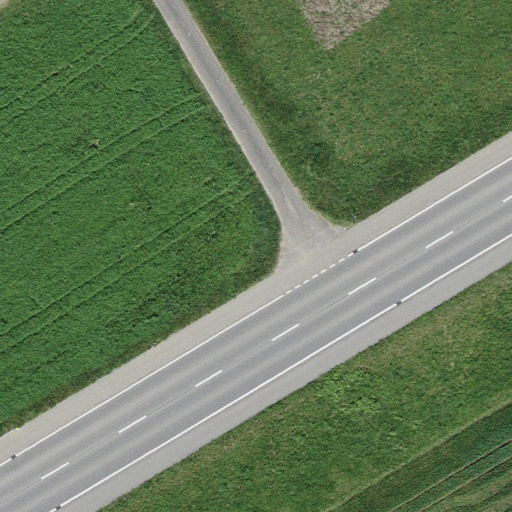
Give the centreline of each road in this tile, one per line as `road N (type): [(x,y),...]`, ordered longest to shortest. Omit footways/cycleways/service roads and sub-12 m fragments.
road 1 (primary): [(0,503),(511,195)]
road 2 (track): [(164,0),(343,297)]
